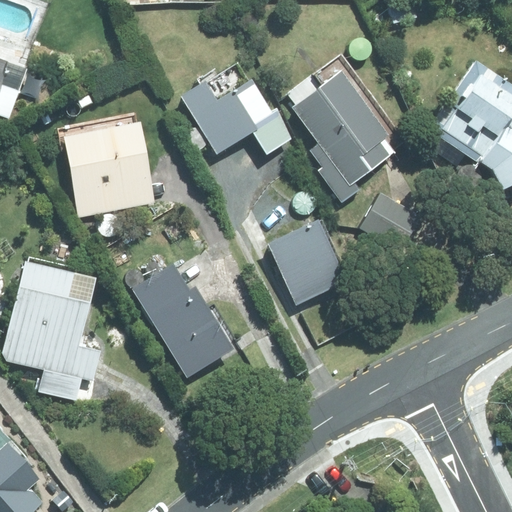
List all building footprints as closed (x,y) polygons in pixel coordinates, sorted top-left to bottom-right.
[(409,1),(387,7),(392,25),(414,19),(409,1)] [(75,64),(81,79),(96,73),(90,59),(75,64)] [(15,93),(0,87),(0,69),(2,63),(0,62),(0,120),(5,122),(15,93)] [(511,115),(509,114),(511,109),(511,91),(470,63),(424,132),(486,174),(496,193),(511,184),(511,115)] [(319,169),(313,173),(337,204),(354,190),(350,184),(388,154),(378,141),(382,137),(332,74),(314,87),(307,78),(284,95),(292,106),(286,111),(303,133),(296,139),(319,169)] [(187,113),(184,115),(207,153),(245,131),(259,154),(282,139),(267,112),(262,114),(242,81),(205,102),(194,85),(176,95),(177,95),(187,113)] [(87,97),(75,102),(79,111),(91,105),(87,97)] [(59,140),(74,220),(151,205),(135,123),(120,126),(119,118),(94,123),(96,132),(59,140)] [(416,217),(377,196),(357,232),(396,253),(416,217)] [(307,225),(259,246),(288,309),(335,287),(307,225)] [(0,360),(3,364),(38,372),(33,394),(72,403),(78,381),(91,384),(98,353),(73,348),(88,280),(44,270),(46,264),(44,257),(37,255),(31,257),(28,263),(29,267),(16,264),(0,336),(0,360)] [(134,286),(151,312),(142,318),(183,381),(203,369),(206,373),(221,364),(217,359),(228,352),(222,341),(229,337),(213,311),(204,317),(188,292),(180,297),(162,268),(134,286)] [(25,490),(32,483),(0,449),(0,511),(30,511),(39,504),(25,490)]
